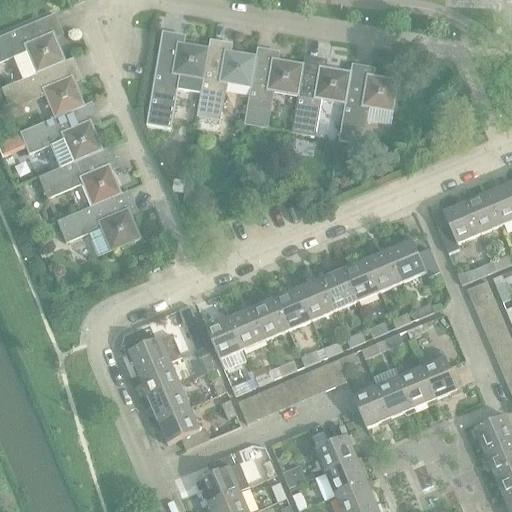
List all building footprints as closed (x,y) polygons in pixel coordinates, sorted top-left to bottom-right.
[(0,64),(13,59),(23,81),(23,82),(65,64),(52,32),(59,29),(54,17),(0,39),(0,64)] [(146,126),(146,127),(169,131),(170,130),(172,115),(176,92),(200,96),(202,82),(203,82),(209,50),(208,50),(183,46),(174,44),(175,36),(162,34),(149,111),(146,126)] [(200,96),(196,119),(198,119),(219,123),(226,86),(249,91),(250,91),(256,58),(255,58),(230,54),(221,52),(222,45),(209,42),(208,50),(209,50),(203,82),(202,82),(200,96)] [(249,91),(243,127),(267,131),(273,95),(297,99),(303,66),(302,66),(268,60),(270,53),(256,50),(255,58),(256,58),(250,91),(249,91)] [(297,99),(291,135),(314,139),(320,103),(344,107),(345,107),(350,74),(316,68),(317,61),(304,58),(302,66),(303,66),(297,99)] [(72,61),(65,64),(23,82),(23,81),(1,91),(10,113),(44,99),(53,121),(84,108),(83,108),(70,76),(78,73),(72,61)] [(344,107),(338,143),(362,147),(366,124),(391,128),(393,115),(399,82),(363,76),(364,69),(351,67),(350,74),(345,107),(344,107)] [(91,105),(83,108),(84,108),(53,121),(19,135),(24,147),(28,157),(62,143),(72,165),(72,166),(102,153),(102,152),(89,120),(96,117),(91,105)] [(198,119),(196,131),(217,135),(219,123),(198,119)] [(19,135),(0,142),(0,154),(1,157),(24,147),(19,135)] [(110,149),(102,152),(102,153),(72,166),(72,165),(38,179),(47,201),(81,187),(90,209),(91,210),(121,197),(121,196),(107,165),(115,161),(110,149)] [(349,179),(338,180),(339,191),(350,190),(349,179)] [(186,183),(183,205),(194,206),(198,185),(186,183)] [(511,185),(490,195),(504,229),(511,225),(511,185)] [(129,193),(121,196),(121,197),(91,210),(90,209),(57,224),(66,245),(88,236),(98,260),(140,242),(126,209),(134,206),(129,193)] [(490,195),(467,205),(481,238),(504,229),(490,195)] [(449,229),(438,233),(448,257),(460,252),(458,248),(481,238),(467,205),(443,215),(449,229)] [(38,217),(29,221),(34,231),(43,228),(38,217)] [(413,243),(390,253),(404,286),(427,277),(428,281),(440,276),(429,252),(419,256),(413,243)] [(390,253),(367,262),(381,296),(404,286),(390,253)] [(511,266),(508,257),(492,264),(496,274),(511,267),(511,266)] [(367,262),(344,272),(358,305),(381,296),(367,262)] [(462,288),(496,274),(492,264),(468,274),(468,273),(458,278),(462,288)] [(54,269),(53,273),(54,278),(59,280),(63,278),(65,273),(63,269),(59,267),(54,269)] [(344,272),(321,282),(335,315),(358,305),(344,272)] [(321,282),(298,291),(312,325),(335,315),(321,282)] [(487,284),(467,293),(472,304),(492,295),(487,284)] [(496,289),(503,305),(511,301),(511,298),(506,285),(496,289)] [(298,291),(275,301),(290,334),(312,325),(298,291)] [(497,306),(492,295),(472,304),(477,315),(497,306)] [(275,301),(253,311),(267,344),(290,334),(275,301)] [(431,305),(415,312),(419,322),(435,315),(431,305)] [(477,315),(481,326),(502,317),(497,306),(477,315)] [(253,311),(230,320),(244,354),(267,344),(253,311)] [(408,315),(392,321),(396,331),(412,325),(408,315)] [(481,326),(486,337),(506,328),(502,317),(481,326)] [(193,347),(205,342),(197,325),(197,324),(195,319),(183,323),(193,347)] [(220,363),(244,354),(230,320),(206,330),(220,363)] [(369,331),(373,341),(389,334),(385,324),(369,331)] [(427,336),(423,327),(407,333),(412,343),(427,336)] [(486,337),(491,348),(511,340),(506,328),(486,337)] [(346,340),(350,351),(366,344),(362,334),(346,340)] [(400,336),(385,343),(389,353),(404,346),(400,336)] [(139,379),(172,365),(183,360),(174,340),(170,338),(129,355),(139,379)] [(491,348),(495,359),(511,352),(511,342),(511,340),(491,348)] [(205,342),(193,347),(200,363),(203,362),(212,358),(205,342)] [(338,343),(323,350),(327,360),(342,354),(338,343)] [(366,362),(389,353),(385,343),(362,353),(366,362)] [(511,352),(495,359),(500,370),(511,365),(511,352)] [(317,353),(300,360),(305,370),(321,363),(317,353)] [(338,363),(342,372),(359,365),(355,356),(338,363)] [(203,362),(209,376),(218,372),(212,358),(203,362)] [(446,360),(423,369),(437,403),(460,393),(446,360)] [(294,363),(278,370),(282,380),(298,373),(294,363)] [(348,385),(342,372),(338,363),(327,368),(336,390),(348,385)] [(139,379),(148,402),(182,388),(172,365),(139,379)] [(511,365),(500,370),(505,381),(511,378),(511,365)] [(327,368),(316,372),(325,395),(336,390),(327,368)] [(423,369),(400,379),(414,412),(437,403),(423,369)] [(316,372),(305,377),(314,400),(325,395),(316,372)] [(271,373),(265,375),(269,385),(275,383),(271,373)] [(259,389),(269,385),(265,375),(255,380),(259,389)] [(305,377),(293,382),(303,404),(314,400),(305,377)] [(221,379),(212,383),(218,399),(228,395),(221,379)] [(400,379),(377,389),(391,422),(414,412),(400,379)] [(292,409),(303,404),(293,382),(282,386),(292,409)] [(248,383),(243,385),(247,395),(252,393),(248,383)] [(236,399),(247,395),(243,385),(232,390),(236,399)] [(282,386),(271,391),(281,414),(292,409),(282,386)] [(148,402),(158,425),(191,411),(182,388),(148,402)] [(367,433),(391,422),(377,389),(353,399),(367,433)] [(271,391),(260,396),(270,418),(281,414),(271,391)] [(260,396),(249,401),(259,423),(270,418),(260,396)] [(247,428),(259,423),(249,401),(238,405),(247,428)] [(237,419),(231,403),(220,408),(227,423),(237,419)] [(201,433),(191,411),(158,425),(168,448),(181,443),(186,453),(210,443),(205,432),(201,433)] [(474,433),(484,456),(511,444),(511,428),(507,418),(474,433)] [(325,434),(313,439),(318,452),(330,447),(325,434)] [(315,453),(326,476),(359,462),(349,439),(330,447),(318,452),(315,453)] [(511,444),(484,456),(494,479),(511,471),(511,444)] [(212,479),(198,484),(207,505),(208,508),(215,505),(242,494),(250,491),(240,467),(236,469),(231,458),(207,468),(212,479)] [(326,476),(335,499),(368,485),(359,462),(326,476)] [(268,483),(278,479),(271,463),(262,467),(268,483)] [(511,471),(494,479),(504,502),(511,498),(511,471)] [(283,476),(289,492),(299,488),(292,472),(283,476)] [(335,499),(340,511),(369,511),(378,508),(368,485),(335,499)] [(277,506),(287,502),(281,486),(270,490),(277,506)] [(215,505),(208,508),(209,511),(249,511),(247,505),(242,494),(215,505)] [(293,499),(298,511),(305,511),(309,511),(302,495),(293,499)]
